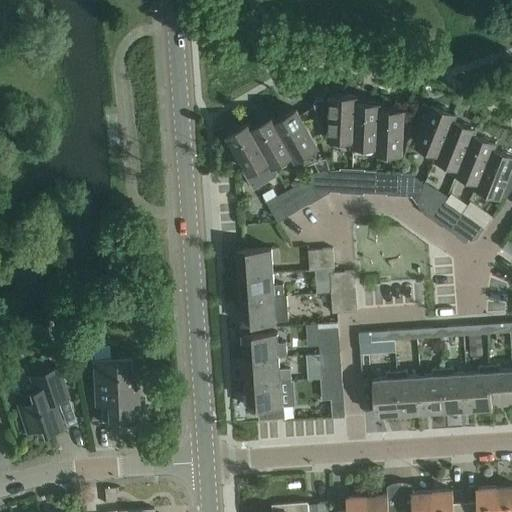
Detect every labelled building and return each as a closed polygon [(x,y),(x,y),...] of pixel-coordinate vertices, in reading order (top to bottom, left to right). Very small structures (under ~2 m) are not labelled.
[(357,97),(333,96),(332,121),(321,120),(321,134),(331,134),(331,137),(355,138),(357,102),(357,97)] [(357,102),(355,138),(355,144),(379,145),(381,109),(381,103),(357,102)] [(419,122),(426,125),(420,142),(419,144),(440,152),(453,118),(455,112),(434,104),(432,108),(424,105),(425,103),(424,103),(419,122)] [(297,109),(276,121),(294,152),(297,157),(318,145),(297,109)] [(381,109),(379,145),(379,151),(403,152),(405,110),(381,109)] [(294,152),(276,121),(273,116),(253,128),(274,164),(274,163),(294,152)] [(453,118),(440,152),(438,157),(461,166),(474,132),(476,126),(453,118)] [(420,142),(426,125),(419,122),(415,140),(420,142)] [(274,164),(253,128),(250,123),(229,135),(250,171),(246,173),(255,187),(279,172),(274,163),(274,164)] [(474,132),(461,166),(459,171),(481,179),(494,146),(496,140),(474,132)] [(511,153),(494,146),(481,179),(479,185),(502,194),(511,167),(511,153)] [(340,192),(352,192),(353,168),(341,168),(341,169),(340,191),(340,192)] [(353,168),(352,192),(364,193),(364,192),(365,170),(365,169),(353,168)] [(341,169),(319,171),(330,191),(340,191),(341,169)] [(388,171),(365,170),(364,192),(387,193),(388,171)] [(319,171),(308,177),(320,198),(331,192),(330,191),(319,171)] [(387,195),(399,195),(401,171),(389,171),(388,171),(387,193),(387,195)] [(401,171),(399,195),(411,196),(411,194),(413,173),(413,172),(401,171)] [(424,183),(413,173),(411,194),(423,211),(436,192),(446,198),(448,196),(439,189),(424,183)] [(308,177),(298,183),(298,184),(309,203),(309,204),(320,198),(308,177)] [(298,184),(278,195),(289,214),(309,203),(298,184)] [(433,219),(446,199),(446,198),(436,192),(423,211),(423,212),(433,219)] [(267,201),(279,222),(289,216),(289,214),(278,195),(277,195),(267,201)] [(456,206),(446,199),(433,219),(443,226),(443,225),(456,207),(456,206)] [(469,217),(456,207),(443,225),(457,235),(469,217)] [(456,236),(466,242),(480,222),(470,215),(469,217),(457,235),(456,236)] [(503,246),(511,253),(511,241),(508,239),(503,246)] [(239,274),(275,272),(273,247),(237,250),(239,274)] [(311,269),(335,267),(334,247),(309,249),(311,269)] [(334,291),(358,289),(356,269),(332,271),(334,291)] [(275,272),(239,274),(241,299),(285,295),(285,294),(284,283),(276,284),(275,272)] [(358,289),(334,291),(335,311),(359,310),(358,289)] [(288,294),(285,294),(285,295),(241,299),(242,322),(290,319),(288,294)] [(49,310),(54,325),(65,322),(60,307),(49,310)] [(494,322),(494,332),(511,331),(510,321),(494,322)] [(463,324),(464,334),(480,333),(480,323),(463,324)] [(0,326),(0,337),(13,334),(10,324),(0,326)] [(447,326),(448,335),(464,334),(463,324),(447,326)] [(321,338),(340,336),(339,326),(320,328),(321,338)] [(434,327),(418,328),(419,337),(435,336),(434,327)] [(419,337),(418,328),(402,329),(403,338),(419,337)] [(387,330),(371,331),(371,340),(387,339),(387,330)] [(286,342),(279,342),(279,332),(243,334),(245,359),(280,356),(280,354),(287,354),(286,342)] [(245,359),(247,383),(282,380),(292,380),(291,368),(281,369),(280,356),(245,359)] [(131,371),(131,357),(94,359),(96,390),(101,390),(102,418),(139,417),(137,371),(131,371)] [(500,364),(488,365),(491,400),(511,398),(511,368),(501,370),(500,364)] [(55,402),(69,397),(59,365),(30,375),(35,389),(30,390),(33,398),(19,402),(28,431),(42,427),(44,434),(64,427),(55,402)] [(324,377),(342,376),(342,365),(323,367),(324,377)] [(477,372),(466,372),(469,408),(491,406),(491,400),(488,365),(477,365),(477,372)] [(454,367),(444,368),(447,409),(469,408),(466,372),(455,373),(454,367)] [(447,409),(444,368),(434,368),(434,375),(422,376),(424,411),(447,409)] [(424,411),(422,376),(410,377),(409,370),(398,371),(401,413),(424,411)] [(401,413),(398,371),(386,372),(386,378),(373,379),(376,414),(401,413)] [(342,376),(324,377),(325,400),(344,399),(342,376)] [(284,405),(282,380),(247,383),(249,407),(284,405)] [(511,511),(511,486),(497,488),(498,511),(511,511)] [(498,511),(497,488),(477,489),(478,504),(468,504),(468,511),(498,511)] [(432,490),(433,511),(464,511),(464,502),(453,503),(452,489),(432,490)] [(433,511),(432,490),(413,491),(414,505),(403,506),(403,511),(433,511)] [(386,496),(366,497),(367,511),(397,511),(397,509),(387,510),(386,496)] [(367,511),(366,497),(347,499),(347,511),(367,511)] [(307,511),(307,502),(273,505),(273,511),(307,511)] [(317,511),(329,511),(329,503),(317,504),(317,511)]
